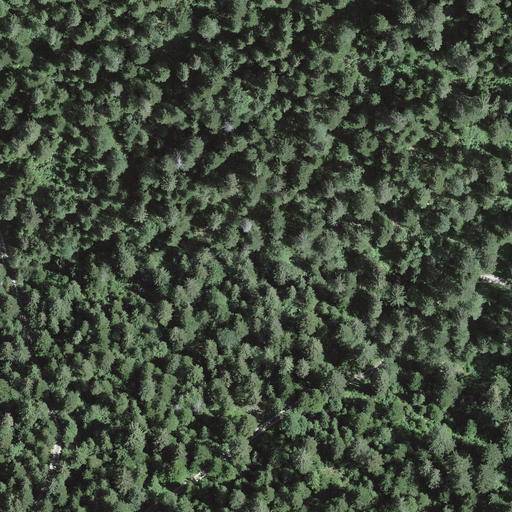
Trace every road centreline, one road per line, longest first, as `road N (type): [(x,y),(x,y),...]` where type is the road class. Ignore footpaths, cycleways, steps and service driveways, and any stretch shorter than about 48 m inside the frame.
road 1 (track): [(511,283),(472,280),(443,295),(383,363),(269,421),(150,511)]
road 2 (track): [(0,235),(57,430),(38,511)]
